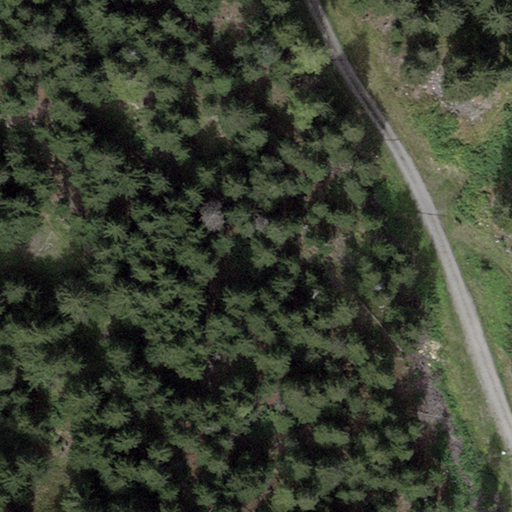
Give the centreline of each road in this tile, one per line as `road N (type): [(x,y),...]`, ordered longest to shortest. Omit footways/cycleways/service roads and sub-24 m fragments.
road 1 (track): [(0,150),(101,284),(167,425),(194,511)]
road 2 (track): [(511,422),(420,197)]
road 3 (track): [(420,197),(338,65),(312,0)]
road 4 (track): [(420,197),(511,277)]
